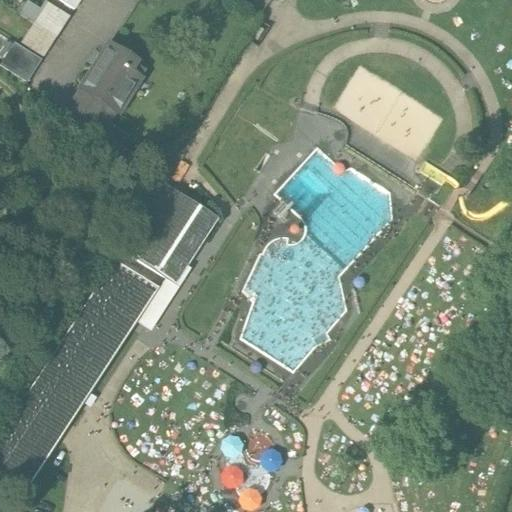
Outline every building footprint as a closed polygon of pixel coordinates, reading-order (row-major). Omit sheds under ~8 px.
[(50,0),(33,0),(24,17),(61,38),(75,14),(50,0)] [(53,39),(32,25),(18,46),(40,60),(53,39)] [(107,49),(80,91),(103,106),(114,114),(142,72),(107,49)] [(103,106),(80,91),(61,119),(85,134),(103,106)] [(192,200),(152,263),(167,274),(184,285),(226,221),(192,200)] [(283,201),(272,212),(275,215),(287,204),(283,201)] [(291,202),(278,217),(280,219),(294,205),(291,202)] [(159,291),(114,262),(0,441),(0,467),(34,489),(89,402),(147,310),(159,291)] [(167,511),(172,502),(124,480),(109,511),(167,511)]
